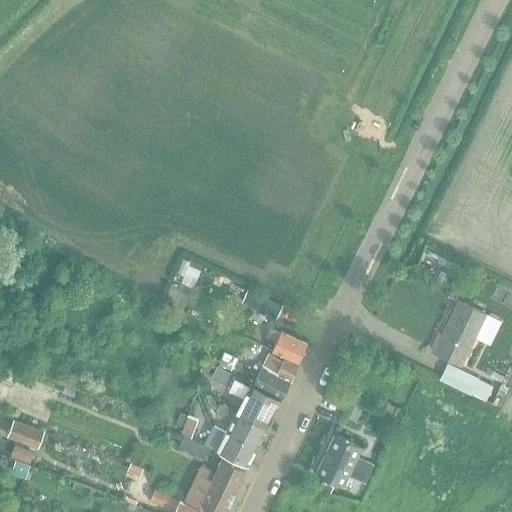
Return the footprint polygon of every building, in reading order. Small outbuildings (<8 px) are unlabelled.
[(242,302),(277,318),(283,305),(248,289),(242,302)] [(434,351),(462,365),(487,315),(459,301),(434,351)] [(285,355),(298,361),(307,343),(307,342),(282,330),(281,331),(272,327),(268,336),(277,340),(273,350),(285,355)] [(218,365),(231,370),(237,357),(225,351),(218,365)] [(298,361),(285,355),(283,359),(269,352),(253,385),(281,399),(300,362),(298,361)] [(438,377),(467,392),(475,377),(446,362),(438,377)] [(185,409),(199,415),(215,380),(201,374),(185,409)] [(281,399),(253,385),(250,383),(249,386),(235,379),(229,389),(243,396),(235,411),(267,427),(281,399)] [(267,427),(235,411),(235,412),(219,404),(215,413),(231,421),(227,430),(257,445),(267,427)] [(386,421),(394,424),(400,409),(393,406),(386,421)] [(182,432),(191,437),(198,419),(188,415),(183,427),(182,432)] [(352,440),(358,424),(347,420),(341,437),(352,440)] [(380,420),(374,433),(388,440),(394,426),(380,420)] [(8,435),(38,446),(43,432),(14,421),(8,435)] [(257,445),(227,430),(226,431),(213,425),(205,443),(248,464),(257,445)] [(191,437),(182,432),(183,427),(181,432),(184,433),(179,447),(201,458),(206,446),(191,437)] [(318,489),(331,493),(334,487),(332,485),(334,481),(343,485),(348,474),(365,482),(373,464),(357,456),(362,447),(336,434),(317,472),(324,476),(318,489)] [(147,448),(132,447),(132,473),(147,473),(147,448)] [(205,496),(227,508),(245,469),(223,458),(216,472),(201,465),(185,502),(199,508),(205,496)] [(25,479),(30,466),(16,460),(11,473),(25,479)] [(199,508),(185,502),(156,490),(151,500),(174,510),(173,511),(224,511),(227,508),(205,496),(199,508)] [(131,511),(104,499),(99,508),(107,511),(131,511)]
